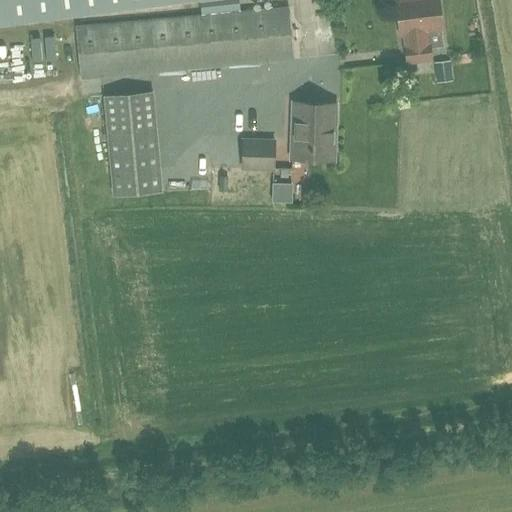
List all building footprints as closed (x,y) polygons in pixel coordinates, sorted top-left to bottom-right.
[(0,0),(0,25),(200,0),(201,0),(0,0)] [(201,15),(76,26),(80,80),(293,60),(289,7),(240,11),(239,0),(201,0),(200,0),(201,15)] [(396,0),(400,34),(405,33),(406,45),(405,45),(406,62),(431,59),(429,43),(428,43),(427,31),(442,30),(438,0),(396,0)] [(24,84),(36,81),(29,44),(17,47),(24,84)] [(440,62),(441,80),(455,80),(454,61),(440,62)] [(154,92),(102,97),(112,197),(163,192),(154,92)] [(334,161),(336,104),(293,102),(291,159),(334,161)] [(275,140),(242,138),(240,170),(274,171),(275,140)] [(277,204),(296,204),(296,183),(277,183),(277,204)]
